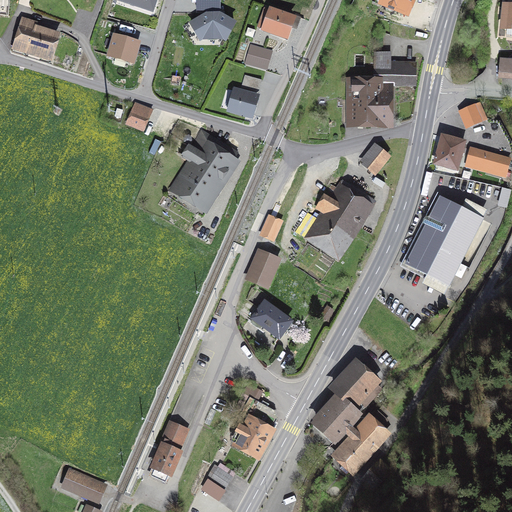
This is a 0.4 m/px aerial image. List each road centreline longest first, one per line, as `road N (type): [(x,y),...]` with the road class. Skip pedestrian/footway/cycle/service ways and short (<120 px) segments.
road 1 (residential): [(342,511),(511,243)]
road 2 (secondary): [(305,402),(397,228),(424,127)]
road 3 (unclassified): [(223,346),(233,284),(295,148)]
road 4 (unclassified): [(145,494),(167,503),(223,346)]
road 5 (residential): [(141,102),(295,148)]
road 6 (residential): [(0,54),(141,102)]
road 7 (residential): [(295,148),(424,127)]
road 8 (secondary): [(245,511),(305,402)]
